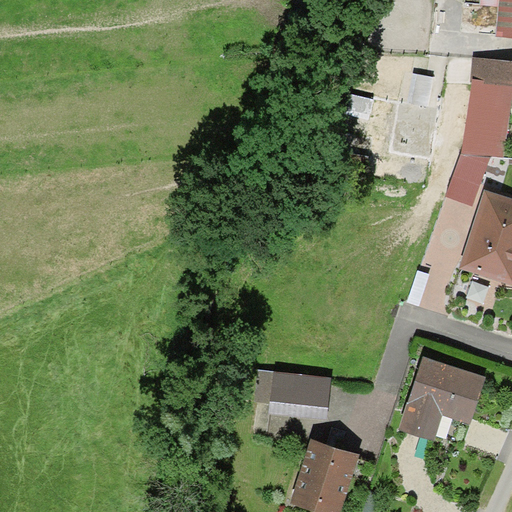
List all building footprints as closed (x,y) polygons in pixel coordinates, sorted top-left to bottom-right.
[(511,61),(495,59),(494,82),(510,83),(511,83),(511,61)] [(511,85),(500,85),(495,156),(506,157),(511,85)] [(511,200),(487,192),(464,264),(485,271),(498,265),(500,259),(511,262),(511,200)] [(511,279),(511,262),(500,259),(498,265),(485,271),(511,279)] [(405,425),(432,434),(440,407),(468,416),(474,396),(480,378),(426,360),(405,425)] [(327,375),(277,370),(274,400),(324,405),(327,375)] [(314,442),(296,499),(318,506),(320,499),(339,505),(355,455),(340,450),(314,442)] [(336,511),(339,505),(320,499),(318,506),(336,511)]
